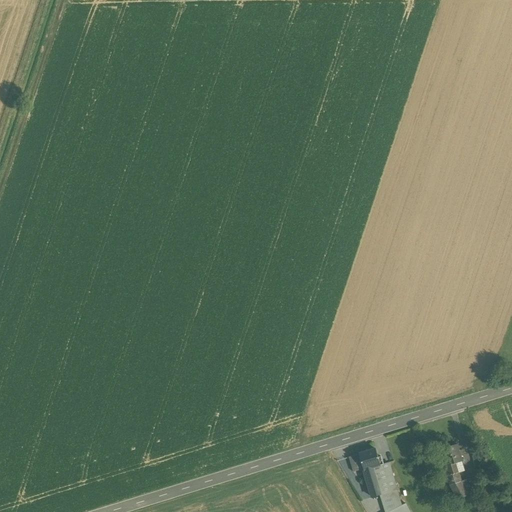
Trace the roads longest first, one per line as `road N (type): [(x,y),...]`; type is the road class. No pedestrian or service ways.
road 1 (secondary): [(511,387),(108,511)]
road 2 (track): [(60,0),(0,181)]
